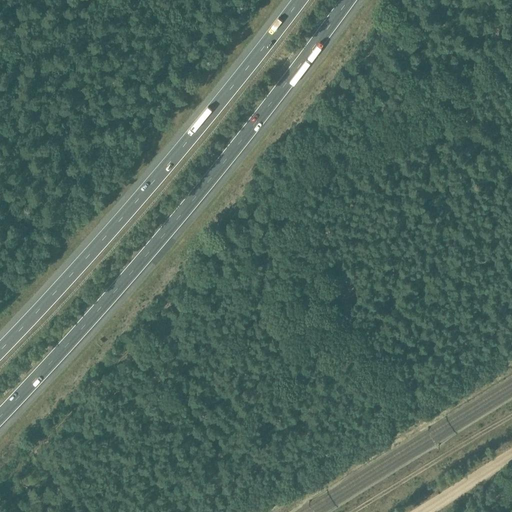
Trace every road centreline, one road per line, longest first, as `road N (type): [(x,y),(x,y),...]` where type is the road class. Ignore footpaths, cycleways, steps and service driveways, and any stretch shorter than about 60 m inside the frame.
road 1 (motorway): [(0,418),(168,232),(351,0)]
road 2 (motorway): [(300,0),(0,350)]
road 3 (track): [(511,353),(260,511)]
road 4 (track): [(355,511),(511,416)]
road 5 (track): [(0,66),(122,0)]
